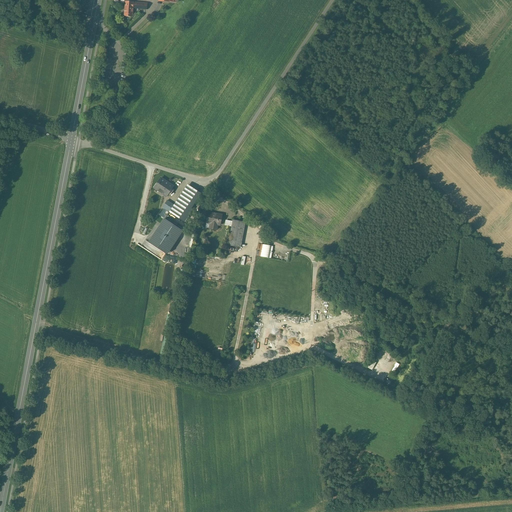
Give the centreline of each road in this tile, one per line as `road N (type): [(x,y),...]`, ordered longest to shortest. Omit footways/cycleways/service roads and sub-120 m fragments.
road 1 (primary): [(70,139),(0,511)]
road 2 (unclassified): [(70,139),(196,180),(213,176),(332,0)]
road 3 (track): [(366,375),(313,347),(314,256),(279,246),(204,178)]
road 4 (primary): [(97,0),(70,139)]
road 5 (track): [(314,256),(422,314)]
